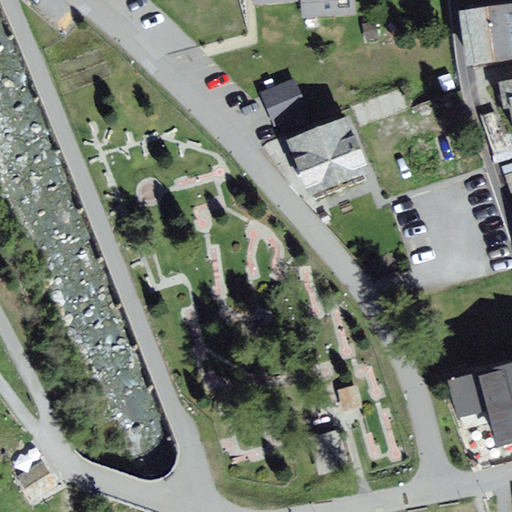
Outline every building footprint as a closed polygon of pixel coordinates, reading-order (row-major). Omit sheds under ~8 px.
[(309,0),(311,9),(364,5),(363,0),(309,0)] [(511,66),(511,11),(468,17),(476,72),(511,66)] [(299,83),(263,95),(275,127),(310,114),(299,83)] [(358,124),(297,147),(316,199),(378,176),(358,124)] [(511,374),(459,386),(467,421),(500,414),(509,453),(511,452),(511,374)] [(322,469),(346,465),(340,432),(316,436),(322,469)] [(30,498),(55,482),(39,455),(21,466),(13,471),(30,498)]
